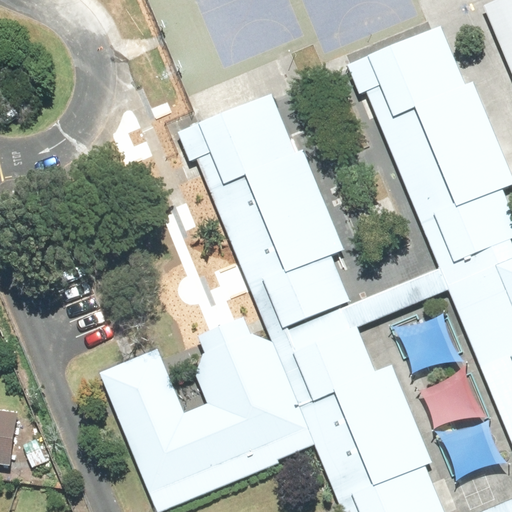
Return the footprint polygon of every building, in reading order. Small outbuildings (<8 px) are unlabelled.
[(511,0),(503,0),(483,8),(511,78),(511,0)] [(359,327),(450,290),(511,445),(511,242),(510,238),(511,237),(511,211),(502,187),(511,183),(511,181),(471,80),(464,83),(442,28),(346,66),(356,90),(367,86),(441,268),(350,305),(330,256),(342,252),(301,152),(298,153),(273,91),(178,130),(189,157),(197,154),(273,342),(317,450),(342,511),(442,511),(423,465),(430,462),(390,365),(377,370),(359,327)] [(158,352),(102,374),(157,511),(161,511),(317,450),(273,342),(249,332),(244,318),(197,337),(202,350),(189,355),(207,402),(182,412),(158,352)] [(0,405),(0,458),(14,461),(21,408),(0,405)] [(48,447),(33,447),(34,485),(49,485),(48,447)] [(123,511),(100,456),(84,463),(89,474),(64,485),(75,511),(123,511)] [(511,511),(511,501),(484,511),(511,511)]
